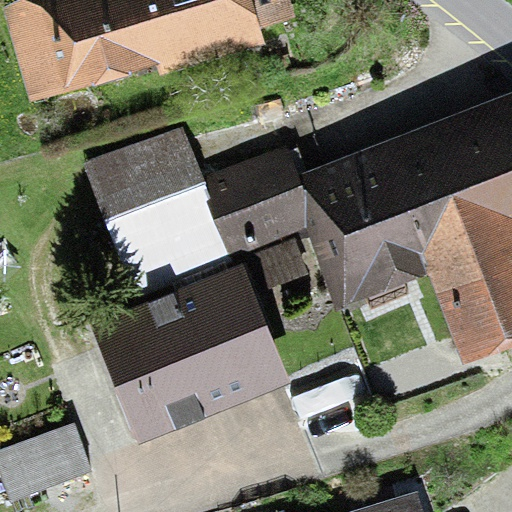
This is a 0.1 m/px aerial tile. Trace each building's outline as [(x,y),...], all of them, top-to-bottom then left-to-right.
[(52,0),(44,0),(11,9),(33,87),(286,17),(280,0),(88,0),(56,10),(52,0)] [(109,219),(134,286),(308,220),(329,281),(430,241),(468,347),(511,330),(511,124),(301,203),(282,151),(109,219)] [(142,426),(277,372),(239,276),(104,330),(142,426)] [(28,477),(85,456),(73,428),(18,448),(28,477)] [(417,511),(413,500),(374,511),(417,511)]
